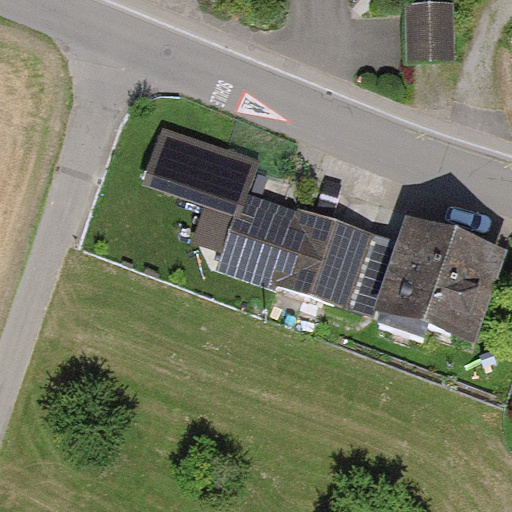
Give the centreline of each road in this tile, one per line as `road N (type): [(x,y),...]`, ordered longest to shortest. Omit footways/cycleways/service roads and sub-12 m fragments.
road 1 (residential): [(511,188),(122,39)]
road 2 (unclassified): [(122,39),(0,415)]
